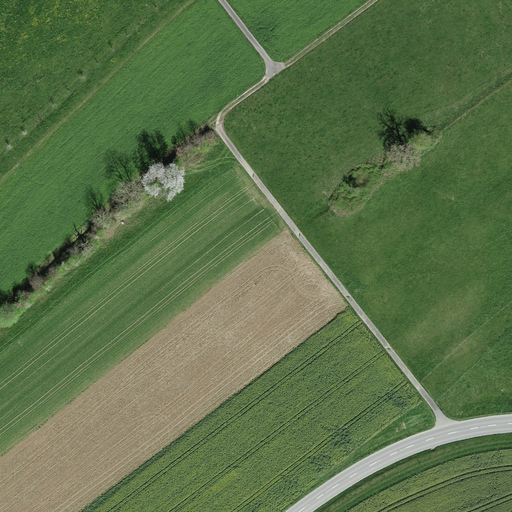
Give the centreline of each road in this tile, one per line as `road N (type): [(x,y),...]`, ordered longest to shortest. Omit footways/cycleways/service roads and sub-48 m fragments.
road 1 (track): [(0,307),(118,193),(366,0)]
road 2 (track): [(449,433),(214,125)]
road 3 (secondary): [(298,511),(411,445),(511,423)]
